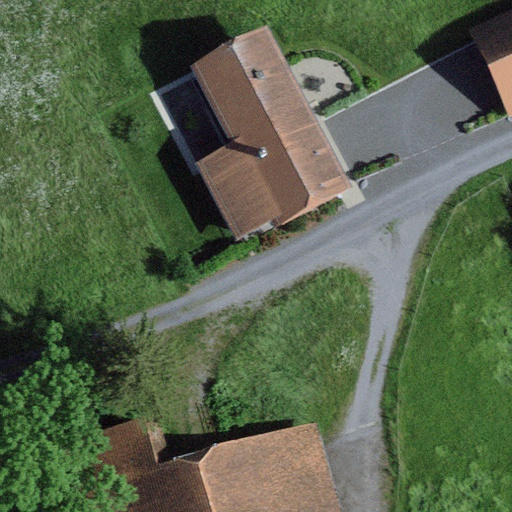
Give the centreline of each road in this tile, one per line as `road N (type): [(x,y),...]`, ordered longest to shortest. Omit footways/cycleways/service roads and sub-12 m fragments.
road 1 (track): [(511,151),(220,285),(0,364)]
road 2 (track): [(414,199),(365,412),(369,511)]
